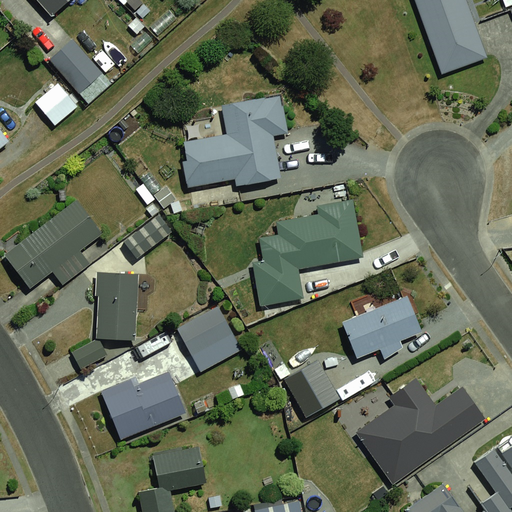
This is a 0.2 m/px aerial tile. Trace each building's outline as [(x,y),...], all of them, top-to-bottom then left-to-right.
[(28,0),(46,18),(65,0),(28,0)] [(471,0),(411,0),(435,76),(489,59),(471,0)] [(170,9),(149,29),(159,39),(180,20),(170,9)] [(74,39),(50,60),(89,105),(113,84),(74,39)] [(79,106),(58,80),(29,104),(50,130),(79,106)] [(224,132),(170,141),(178,190),(276,175),(269,130),(283,128),(278,95),(219,104),(224,132)] [(0,141),(11,133),(0,119),(0,141)] [(70,198),(0,249),(0,251),(24,284),(95,232),(70,198)] [(247,242),(256,309),(303,302),(298,267),(360,259),(353,209),(273,220),(276,238),(247,242)] [(162,214),(127,243),(140,259),(176,231),(162,214)] [(91,273),(87,338),(129,341),(133,275),(91,273)] [(403,290),(334,322),(352,360),(420,327),(403,290)] [(211,301),(164,325),(189,371),(235,347),(211,301)] [(311,356),(273,379),(292,409),(330,387),(311,356)] [(155,368),(90,392),(108,439),(173,415),(155,368)] [(389,414),(354,437),(382,482),(476,423),(454,389),(430,404),(413,377),(379,399),(389,414)] [(460,511),(440,481),(395,511),(396,511),(505,511),(499,502),(511,493),(511,441),(507,434),(465,462),(487,495),(461,511),(460,511)] [(147,485),(126,488),(129,511),(171,511),(167,483),(197,479),(192,446),(143,453),(147,485)] [(294,511),(292,496),(240,505),(241,511),(294,511)]
